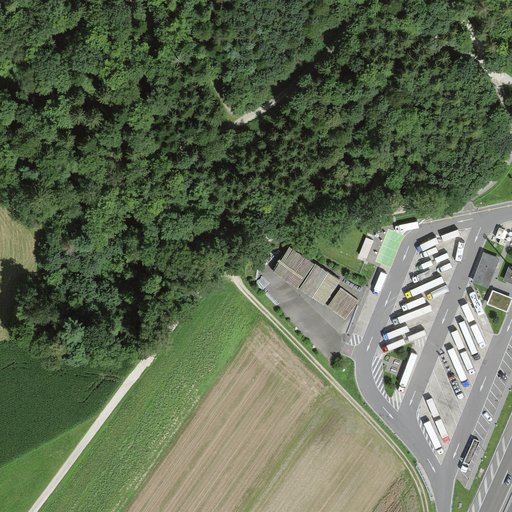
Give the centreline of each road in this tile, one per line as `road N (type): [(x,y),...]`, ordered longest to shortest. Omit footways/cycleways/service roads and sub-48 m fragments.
road 1 (track): [(511,152),(471,197),(292,226),(246,242),(187,295),(32,511)]
road 2 (track): [(368,0),(294,87),(208,141),(93,170),(0,169)]
road 3 (track): [(224,259),(241,288),(399,451),(425,511)]
road 4 (track): [(343,36),(383,27),(428,35),(491,69)]
road 5 (track): [(243,124),(173,0)]
